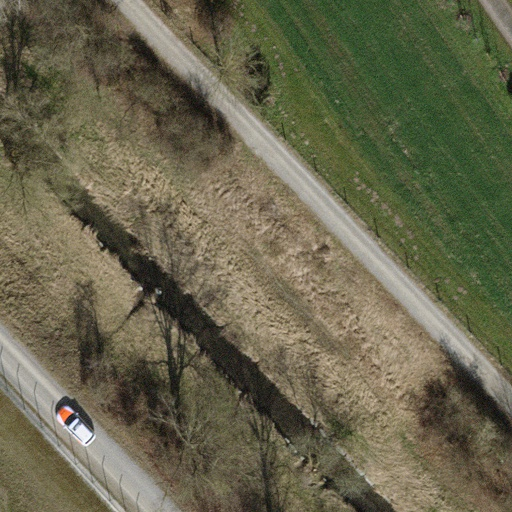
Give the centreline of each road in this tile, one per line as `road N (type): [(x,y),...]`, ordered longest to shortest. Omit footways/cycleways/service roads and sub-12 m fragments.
road 1 (track): [(511,404),(126,0)]
road 2 (track): [(0,350),(151,511)]
